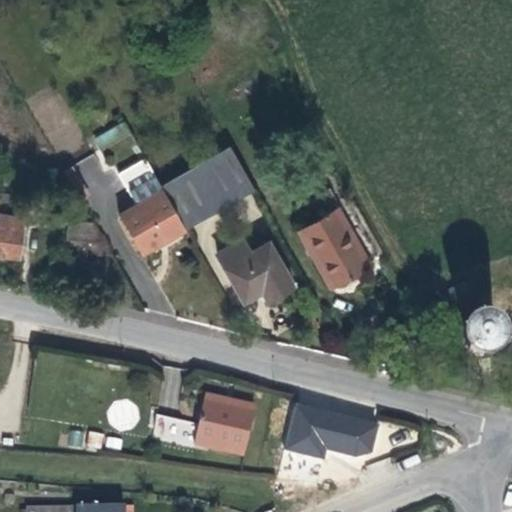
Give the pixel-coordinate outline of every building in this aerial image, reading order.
[(99,150),(131,137),(126,122),(93,135),(99,150)] [(168,242),(193,228),(259,189),(236,149),(169,186),(170,188),(127,213),(149,253),(168,242)] [(64,211),(79,213),(80,201),(66,199),(64,211)] [(79,213),(64,211),(61,239),(93,243),(94,228),(79,227),(79,213)] [(376,267),(347,212),(305,234),(323,265),(328,263),(342,286),(360,276),(376,267)] [(95,216),(79,213),(79,227),(94,228),(95,216)] [(0,256),(15,259),(16,251),(18,230),(0,227),(0,256)] [(103,230),(94,228),(93,243),(102,244),(103,230)] [(258,250),(251,238),(224,253),(251,298),(269,288),(275,298),(300,286),(275,242),(258,250)] [(342,286),(328,263),(323,265),(336,289),(342,286)] [(474,299),(470,289),(452,297),(457,307),(474,299)] [(468,321),(467,329),(471,341),(480,348),(492,351),(503,347),(510,337),(511,328),(511,324),(510,317),(504,310),(496,306),(487,306),(479,308),(472,314),(468,321)] [(261,414),(212,399),(210,407),(236,415),(259,421),(261,414)] [(236,415),(210,407),(198,448),(247,461),(259,421),(236,415)] [(155,415),(153,439),(191,444),(194,419),(155,415)] [(367,445),(336,436),(325,468),(355,476),(358,475),(367,445)]
